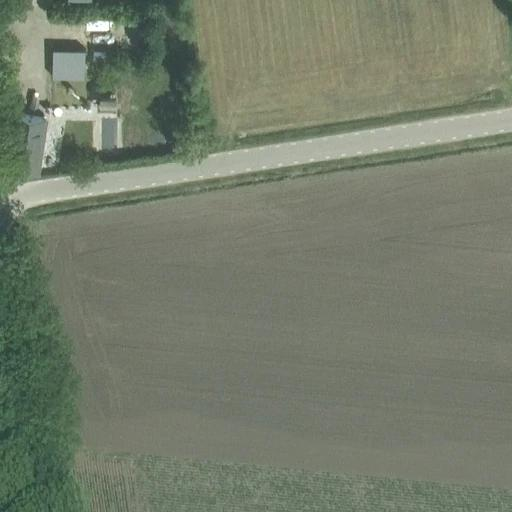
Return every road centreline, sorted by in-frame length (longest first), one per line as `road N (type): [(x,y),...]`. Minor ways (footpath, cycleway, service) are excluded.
road 1 (unclassified): [(511,116),(27,190),(0,187)]
road 2 (unclassified): [(37,511),(0,243)]
